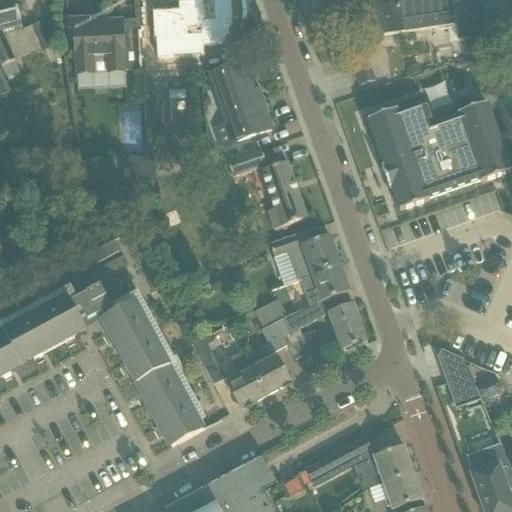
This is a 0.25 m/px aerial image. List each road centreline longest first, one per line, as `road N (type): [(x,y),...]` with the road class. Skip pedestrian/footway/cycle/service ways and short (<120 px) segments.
road 1 (residential): [(396,360),(272,0)]
road 2 (residential): [(123,511),(396,360)]
road 3 (residential): [(451,511),(396,360)]
